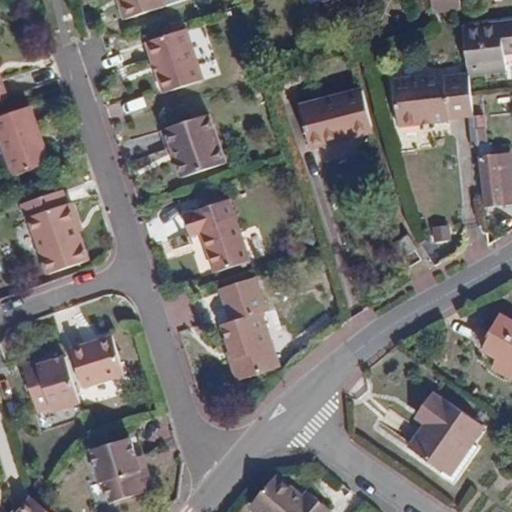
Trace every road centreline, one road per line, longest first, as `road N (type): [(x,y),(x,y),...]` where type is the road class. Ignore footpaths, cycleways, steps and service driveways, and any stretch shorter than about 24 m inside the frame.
road 1 (residential): [(55,0),(136,270)]
road 2 (residential): [(511,257),(382,332),(286,412)]
road 3 (residential): [(136,270),(196,447),(225,482)]
road 4 (residential): [(286,412),(429,511)]
road 5 (residential): [(136,270),(0,318)]
